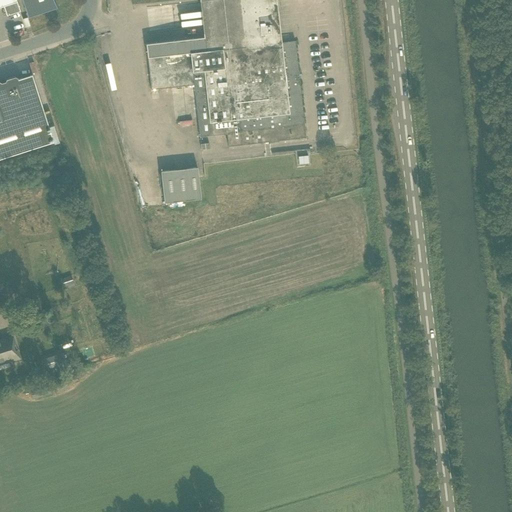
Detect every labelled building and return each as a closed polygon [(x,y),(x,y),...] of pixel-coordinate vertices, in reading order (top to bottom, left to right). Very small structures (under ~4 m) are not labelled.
[(0,0),(0,7),(5,6),(8,15),(20,10),(16,0),(0,0)] [(22,0),(25,8),(28,17),(57,8),(54,0),(22,0)] [(276,0),(199,0),(200,2),(206,1),(210,33),(204,34),(204,38),(146,44),(151,90),(194,85),(200,137),(227,134),(228,146),(306,138),(299,81),(297,81),(296,75),(298,75),(295,41),(281,42),(276,0)] [(0,159),(54,142),(32,75),(6,83),(5,82),(1,83),(2,85),(0,85),(0,159)] [(298,157),(299,164),(309,163),(308,156),(298,157)] [(164,203),(200,199),(197,168),(161,172),(164,203)] [(71,276),(62,278),(64,286),(73,283),(71,276)] [(0,364),(19,359),(12,336),(0,339),(0,364)] [(62,353),(44,359),(45,362),(48,371),(48,372),(66,367),(66,365),(62,353)] [(42,361),(35,363),(38,375),(45,373),(42,361)] [(63,375),(29,386),(33,398),(67,388),(63,375)]
